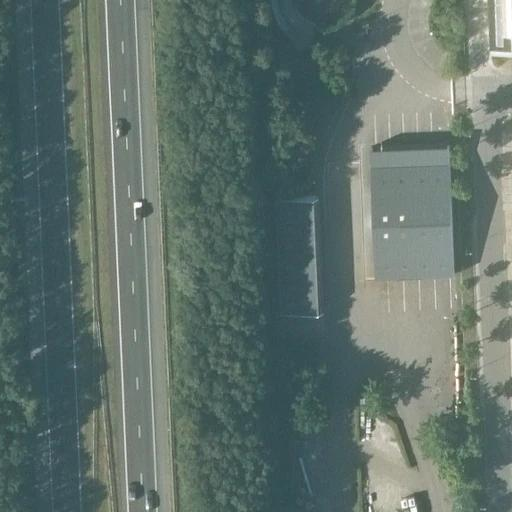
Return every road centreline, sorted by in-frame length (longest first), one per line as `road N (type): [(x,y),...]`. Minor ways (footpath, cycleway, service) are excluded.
road 1 (motorway): [(142,511),(119,0)]
road 2 (motorway): [(43,0),(65,511)]
road 3 (unclassified): [(500,511),(484,88),(511,87)]
